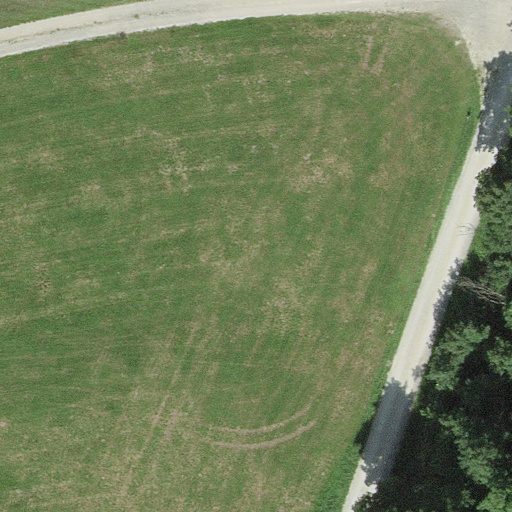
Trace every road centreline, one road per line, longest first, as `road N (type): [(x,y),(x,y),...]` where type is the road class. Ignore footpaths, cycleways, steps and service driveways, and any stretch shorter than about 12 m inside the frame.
road 1 (unclassified): [(511,98),(364,511)]
road 2 (track): [(268,0),(0,40)]
